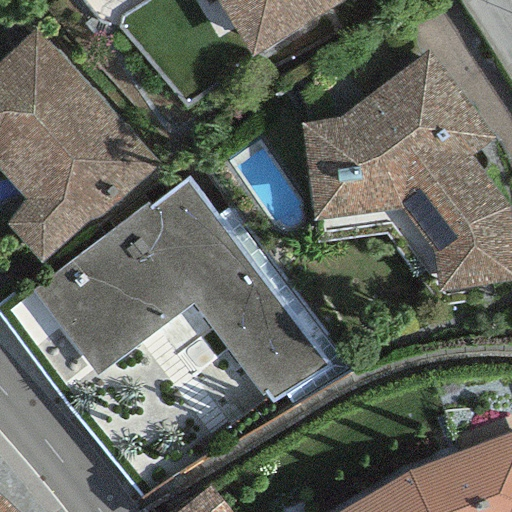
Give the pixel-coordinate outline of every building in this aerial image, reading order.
[(360,0),(198,0),(237,69),(361,1),(360,0)] [(38,37),(0,67),(0,236),(25,268),(147,170),(38,37)] [(511,168),(436,44),(318,117),(326,222),(403,215),(462,292),(511,262),(511,168)] [(203,163),(10,307),(77,396),(181,318),(256,418),(345,352),(203,163)] [(511,511),(511,431),(336,511),(511,511)] [(11,511),(0,503),(0,511),(11,511)]
